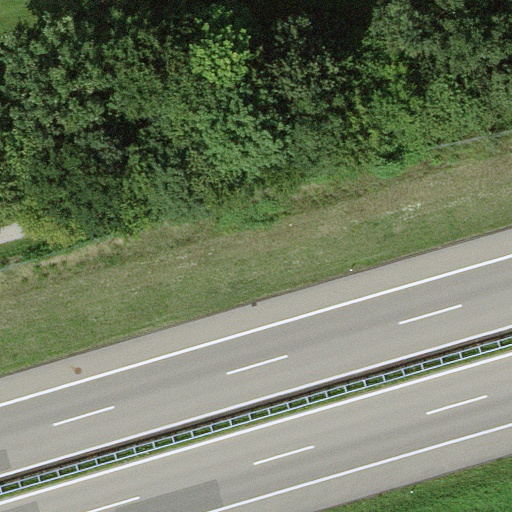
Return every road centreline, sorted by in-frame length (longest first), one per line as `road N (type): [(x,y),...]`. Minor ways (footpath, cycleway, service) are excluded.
road 1 (motorway): [(511,292),(0,442)]
road 2 (motorway): [(100,511),(511,390)]
